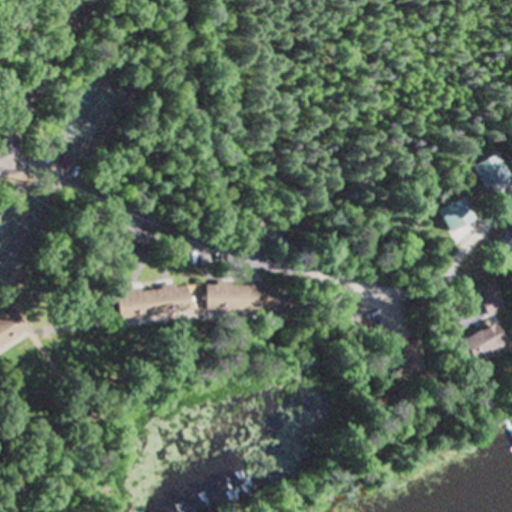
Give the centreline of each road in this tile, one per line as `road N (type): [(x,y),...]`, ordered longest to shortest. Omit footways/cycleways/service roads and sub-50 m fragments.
road 1 (residential): [(176,0),(189,106),(208,168),(251,219),(353,288),(386,294),(431,281),(472,244),(511,181)]
road 2 (residential): [(276,236),(242,253),(200,247),(0,157)]
road 3 (residential): [(0,149),(77,0)]
